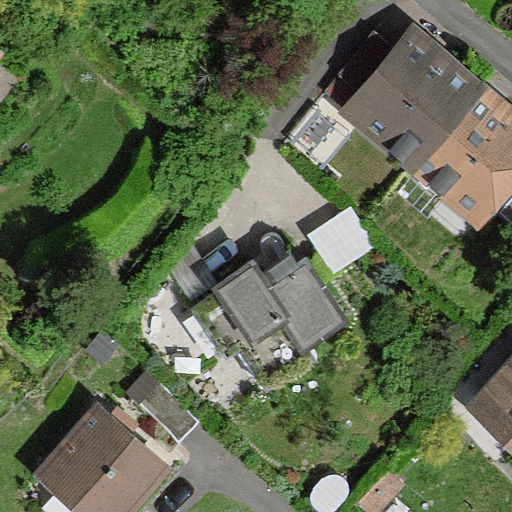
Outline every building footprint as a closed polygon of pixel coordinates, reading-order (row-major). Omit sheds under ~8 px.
[(411,33),(350,106),(415,163),(477,88),(483,81),(451,54),(444,61),(411,33)] [(511,114),(510,117),(477,88),(415,163),(481,218),(511,180),(511,114)] [(511,200),(502,212),(511,219),(511,200)] [(341,258),(380,233),(361,203),(321,228),(341,258)] [(224,286),(193,306),(229,356),(241,347),(269,388),(319,352),(309,338),(345,312),(307,256),(271,281),(254,260),(221,282),(224,286)] [(511,365),(478,402),(511,432),(511,365)] [(140,401),(181,441),(201,420),(161,381),(140,401)] [(101,407),(46,473),(92,511),(122,511),(167,462),(101,407)]
